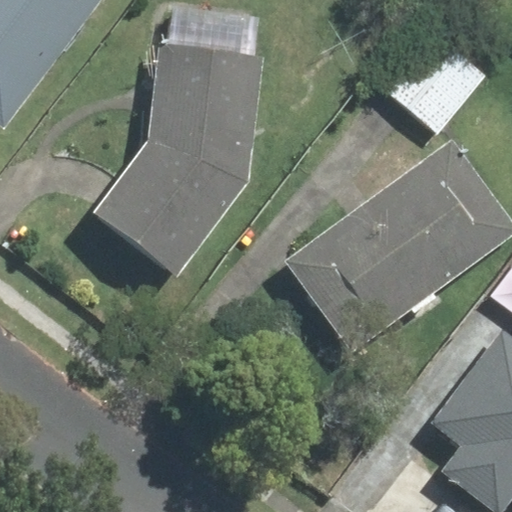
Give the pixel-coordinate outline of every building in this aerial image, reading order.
[(0,0),(0,128),(101,0),(0,0)] [(511,0),(490,0),(511,16),(511,0)] [(490,89),(418,27),(372,81),(444,143),(490,89)] [(144,145),(88,216),(170,280),(247,183),(261,62),(157,49),(144,145)] [(511,227),(451,142),(279,264),(346,357),(511,238),(511,227)] [(511,345),(496,334),(429,426),(458,447),(437,475),(488,511),(502,511),(511,499),(511,345)]
